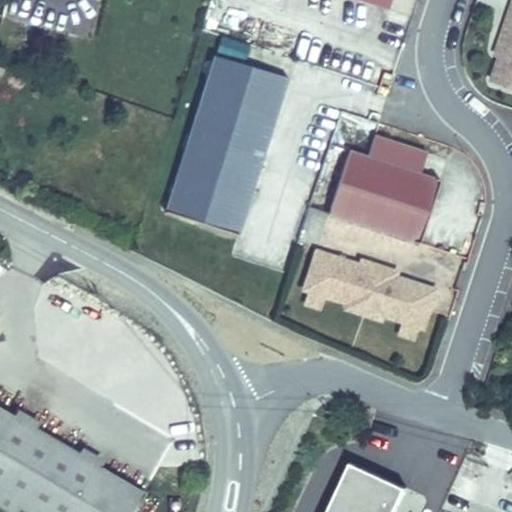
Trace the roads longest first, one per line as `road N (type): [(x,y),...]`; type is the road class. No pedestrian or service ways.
road 1 (residential): [(445,413),(508,200),(503,166),(487,137),(441,82),(447,0)]
road 2 (tertiary): [(243,404),(232,367),(181,309),(125,269),(0,206)]
road 3 (unclassified): [(445,413),(313,374),(283,380),(243,404)]
